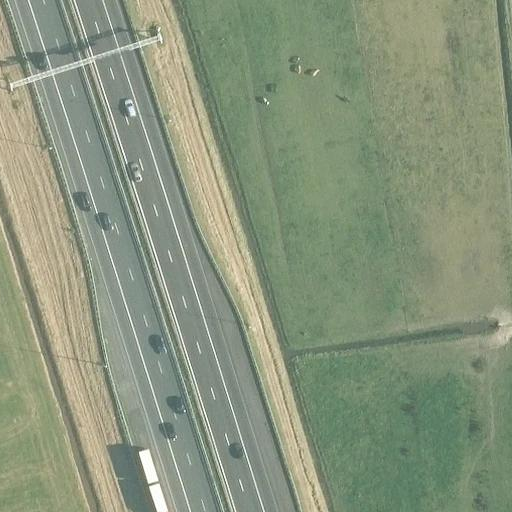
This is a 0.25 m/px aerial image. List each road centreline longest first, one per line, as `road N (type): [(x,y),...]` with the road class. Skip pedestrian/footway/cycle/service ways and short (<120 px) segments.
road 1 (motorway): [(35,0),(196,511)]
road 2 (motorway): [(255,511),(94,0)]
